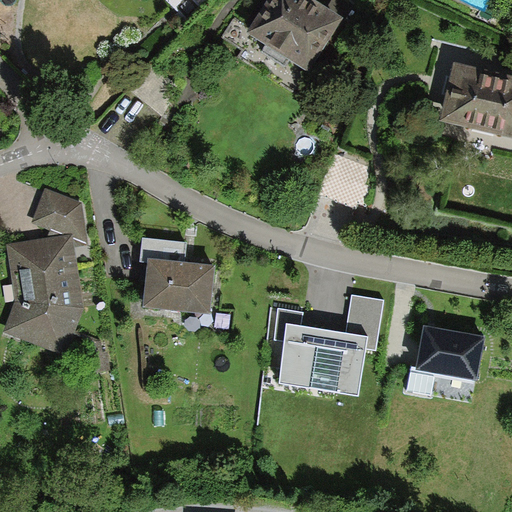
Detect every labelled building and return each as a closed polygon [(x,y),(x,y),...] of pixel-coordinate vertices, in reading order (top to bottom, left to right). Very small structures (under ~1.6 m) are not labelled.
[(340,18),(311,0),(260,0),(244,26),(309,67),(340,18)] [(511,78),(444,64),(433,114),(511,131),(511,78)] [(69,240),(0,246),(0,256),(8,342),(77,335),(69,240)] [(211,265),(141,259),(137,310),(207,315),(211,265)] [(346,332),(287,322),(277,381),(363,396),(379,302),(352,297),(346,332)] [(478,340),(415,330),(409,374),(471,384),(478,340)]
